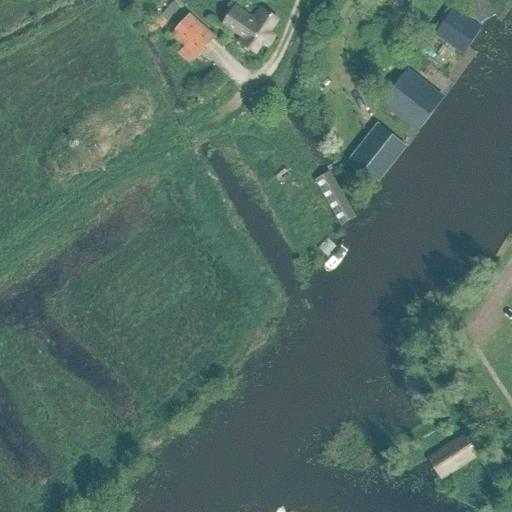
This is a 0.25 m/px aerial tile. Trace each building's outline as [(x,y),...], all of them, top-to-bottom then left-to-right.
[(485,0),(465,0),(480,23),(494,15),(485,0)] [(155,23),(162,29),(179,10),(172,4),(155,23)] [(235,6),(223,25),(240,37),(238,41),(256,53),(262,45),(268,47),(275,37),(271,33),(278,21),(259,8),(253,17),(235,6)] [(453,9),(435,34),(462,54),(480,28),(453,9)] [(184,48),(177,55),(189,65),(195,58),(197,59),(215,39),(190,16),(184,22),(179,18),(168,30),(173,34),(171,37),(184,48)] [(450,79),(458,65),(434,52),(426,66),(450,79)] [(416,129),(440,97),(407,71),(382,104),(416,129)] [(377,124),(362,144),(351,159),(379,181),(404,145),(377,124)] [(355,218),(330,172),(315,181),(340,226),(355,218)] [(403,383),(427,425),(447,413),(422,372),(403,383)] [(464,435),(429,457),(442,478),(477,456),(464,435)] [(511,472),(500,453),(491,459),(503,478),(511,472)]
